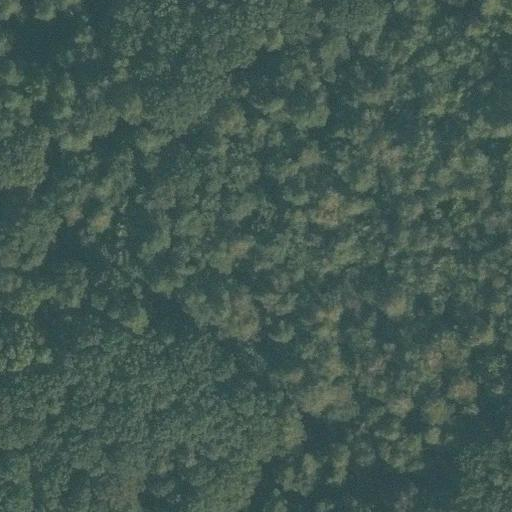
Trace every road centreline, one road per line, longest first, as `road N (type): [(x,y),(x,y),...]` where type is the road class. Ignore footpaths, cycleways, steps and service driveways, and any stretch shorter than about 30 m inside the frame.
road 1 (track): [(0,182),(469,511)]
road 2 (track): [(0,157),(315,0)]
